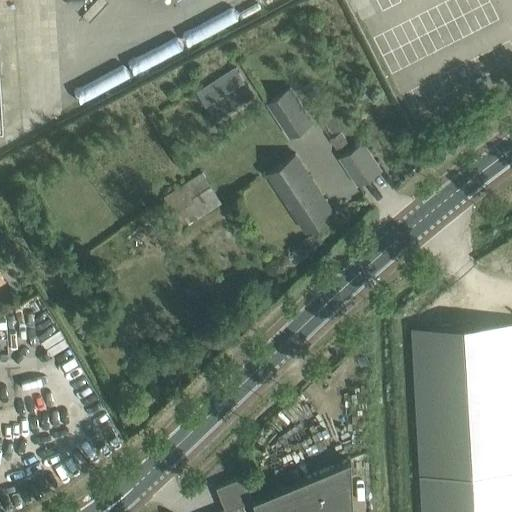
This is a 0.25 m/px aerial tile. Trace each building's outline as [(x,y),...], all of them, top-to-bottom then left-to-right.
[(208,107),(246,81),(235,65),(197,91),(208,107)] [(290,86),(268,100),(291,136),(313,121),(290,86)] [(382,169),(362,141),(341,156),(360,184),(382,169)] [(295,153),(268,170),(308,230),(335,212),(295,153)] [(185,225),(221,201),(201,171),(165,194),(185,225)] [(511,236),(485,250),(496,271),(511,262),(511,236)] [(511,511),(511,320),(413,326),(423,511),(511,511)] [(351,511),(350,458),(251,499),(256,511),(351,511)] [(245,511),(242,502),(251,499),(241,475),(215,486),(225,509),(218,511),(245,511)]
